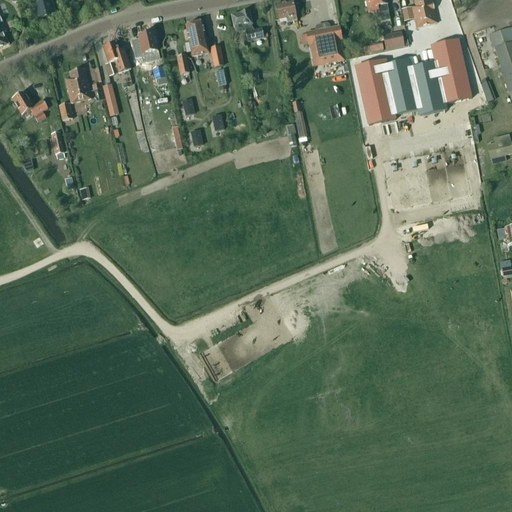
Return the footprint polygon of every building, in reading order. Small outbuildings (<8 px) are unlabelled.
[(55,15),(50,0),(35,0),(33,1),(38,20),(55,15)] [(385,0),(365,0),(368,15),(376,13),(378,24),(390,21),(385,0)] [(411,9),(402,11),(405,23),(414,21),(416,30),(437,25),(431,0),(413,0),(416,8),(411,9)] [(293,3),(275,7),(279,21),(286,20),(287,24),(297,22),(293,3)] [(252,28),(249,13),(240,14),(240,15),(231,17),(234,30),(235,34),(246,32),(247,33),(246,34),(248,43),(263,39),(261,30),(250,33),(250,31),(253,31),(252,28)] [(0,49),(9,46),(4,34),(6,33),(0,19),(0,49)] [(209,55),(202,24),(185,27),(192,58),(209,55)] [(316,33),(306,35),(309,48),(310,47),(314,68),(345,62),(341,41),(342,41),(339,28),(329,30),(328,27),(326,26),(317,28),(316,30),(316,33)] [(511,33),(511,30),(488,37),(493,51),(494,51),(511,102),(511,101),(511,33)] [(405,48),(401,33),(383,37),(386,52),(405,48)] [(157,54),(153,35),(139,38),(143,57),(150,55),(152,63),(158,62),(157,54)] [(382,63),(356,69),(369,127),(395,121),(394,118),(419,112),(420,118),(446,112),(445,106),(470,100),(457,43),(431,49),(434,65),(410,70),(408,62),(383,68),(382,63)] [(119,53),(116,45),(103,49),(108,65),(115,63),(119,75),(130,71),(124,52),(119,53)] [(382,45),(364,49),(366,55),(371,54),(383,52),(382,45)] [(222,68),(218,48),(210,50),(214,69),(222,68)] [(177,58),(180,77),(189,75),(185,57),(177,58)] [(167,85),(164,69),(152,71),(155,82),(157,81),(158,87),(167,85)] [(70,74),(71,80),(66,81),(71,105),(91,101),(84,70),(70,74)] [(216,73),(217,87),(225,87),(224,72),(216,73)] [(111,87),(103,89),(110,118),(118,116),(111,87)] [(103,91),(97,92),(99,103),(105,101),(103,91)] [(34,118),(48,110),(43,102),(33,108),(29,101),(28,101),(24,94),(12,101),(22,118),(31,112),(34,118)] [(182,102),(185,117),(194,116),(192,101),(182,102)] [(295,115),(293,115),(299,140),(307,138),(299,104),(292,105),(295,115)] [(72,121),(69,105),(59,107),(63,123),(72,121)] [(46,120),(43,114),(35,119),(38,124),(46,120)] [(212,118),(214,133),(224,132),(222,116),(212,118)] [(289,136),(295,135),(294,128),(287,129),(289,136)] [(201,132),(191,133),(192,148),(202,148),(201,132)] [(60,135),(52,137),(56,156),(57,161),(64,160),(63,155),(64,155),(60,135)] [(493,140),(495,146),(487,148),(490,161),(511,155),(511,149),(508,136),(493,140)] [(511,228),(504,230),(504,231),(497,232),(499,243),(506,242),(508,248),(511,246),(511,228)] [(511,268),(501,270),(502,278),(511,276),(511,268)]
